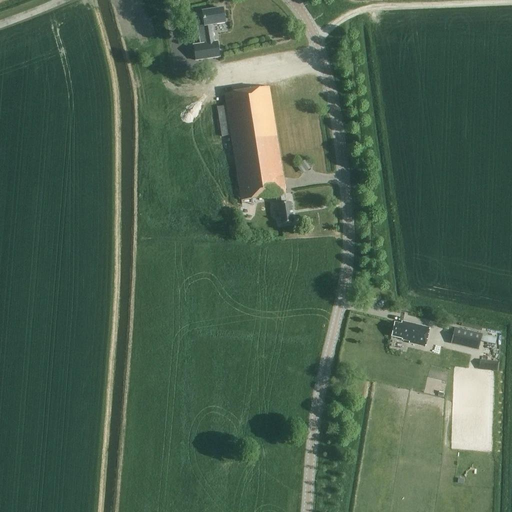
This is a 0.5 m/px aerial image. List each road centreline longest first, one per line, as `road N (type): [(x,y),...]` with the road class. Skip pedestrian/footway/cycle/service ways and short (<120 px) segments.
road 1 (tertiary): [(306,511),(315,417),(347,274),(348,225),(331,84),(310,23),(292,0)]
road 2 (track): [(315,34),(358,9),(511,1)]
